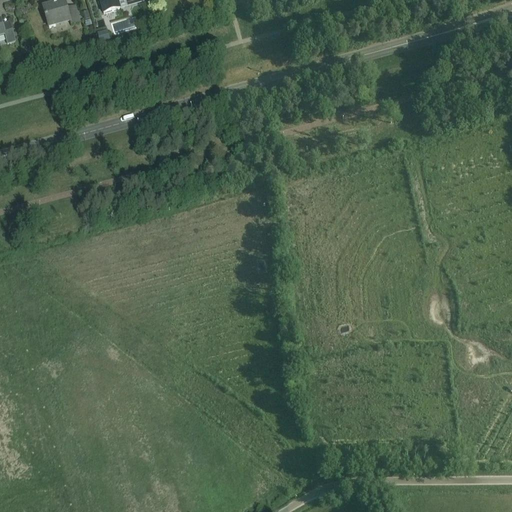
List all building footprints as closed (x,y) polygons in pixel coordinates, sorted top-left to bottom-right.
[(149,3),(148,0),(99,0),(103,15),(120,10),(117,3),(128,0),(129,0),(130,4),(148,0),(149,3)] [(79,24),(75,8),(67,11),(64,3),(57,6),(56,4),(53,5),(54,7),(52,7),(51,6),(43,9),(49,29),(55,27),(55,25),(69,21),(71,26),(79,24)] [(84,26),(89,24),(86,17),(81,20),(84,26)] [(111,39),(135,34),(133,22),(109,27),(111,39)] [(14,44),(9,25),(2,27),(1,23),(0,23),(0,39),(4,38),(6,46),(14,44)]
